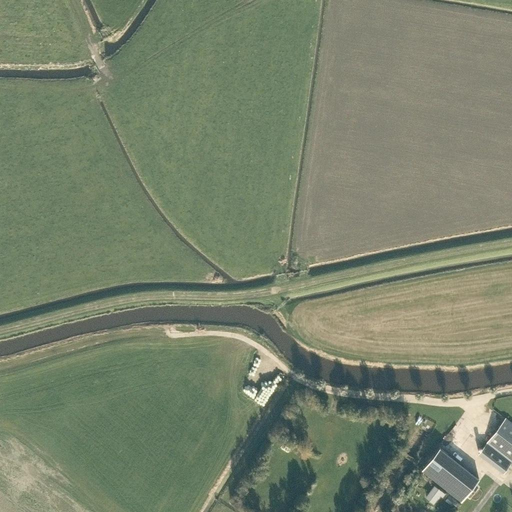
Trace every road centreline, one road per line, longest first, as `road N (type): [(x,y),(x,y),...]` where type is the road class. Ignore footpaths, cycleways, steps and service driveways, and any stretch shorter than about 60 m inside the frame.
road 1 (track): [(0,330),(121,299),(265,292),(511,241)]
road 2 (unclassified): [(511,390),(455,402),(338,391),(307,382),(240,337),(173,335)]
